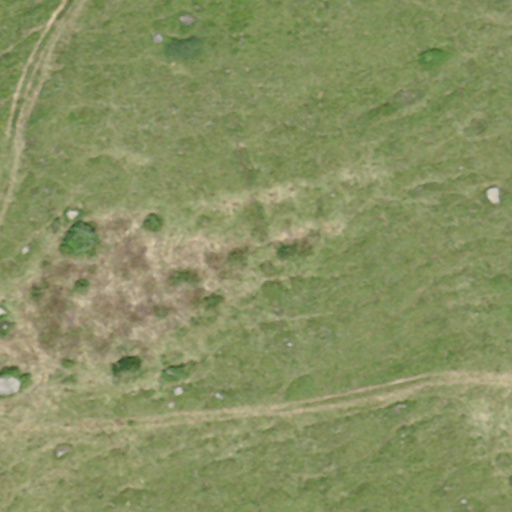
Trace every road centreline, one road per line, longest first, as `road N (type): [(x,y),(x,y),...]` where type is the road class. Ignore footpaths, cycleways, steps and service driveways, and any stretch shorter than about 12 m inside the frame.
road 1 (track): [(0,385),(37,405),(158,418),(300,404),(436,376),(511,379)]
road 2 (track): [(83,0),(40,55),(0,188)]
